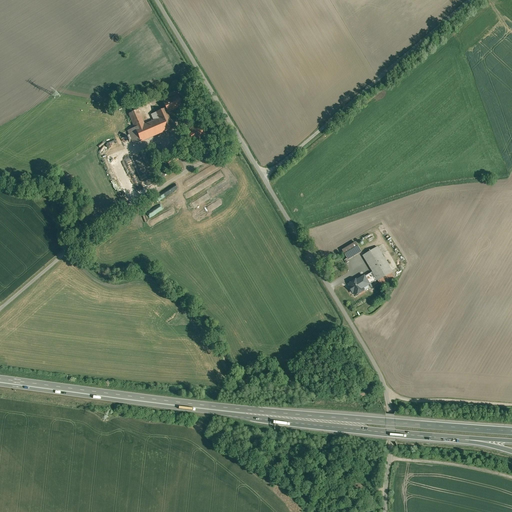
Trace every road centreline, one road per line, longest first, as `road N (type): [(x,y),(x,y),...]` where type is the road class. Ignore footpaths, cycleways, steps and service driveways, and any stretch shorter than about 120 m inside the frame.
road 1 (unclassified): [(386,511),(386,392),(262,175)]
road 2 (unclassified): [(0,304),(77,239),(240,141)]
road 3 (trunk): [(511,431),(234,411)]
road 4 (unclassified): [(470,0),(262,175)]
road 5 (trunk): [(0,380),(234,411)]
road 6 (trunk): [(234,411),(465,438)]
road 7 (unclassified): [(156,0),(240,141)]
road 8 (track): [(388,453),(511,478)]
road 9 (track): [(387,397),(511,404)]
